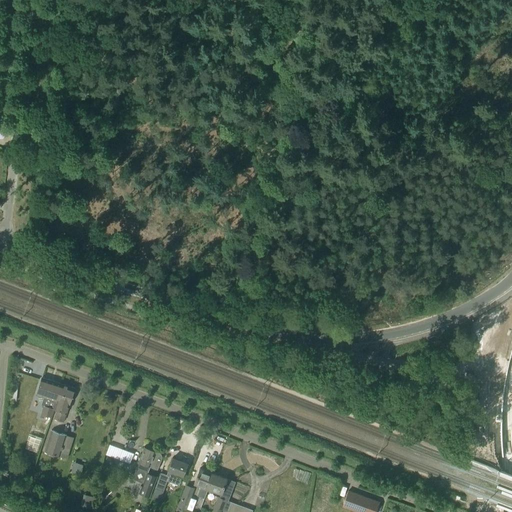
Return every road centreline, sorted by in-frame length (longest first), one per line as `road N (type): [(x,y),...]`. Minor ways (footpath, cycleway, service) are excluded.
road 1 (tertiary): [(511,278),(425,325),(363,339),(303,339),(4,245)]
road 2 (unclassified): [(442,511),(2,345)]
road 3 (unclassified): [(4,245),(29,0)]
